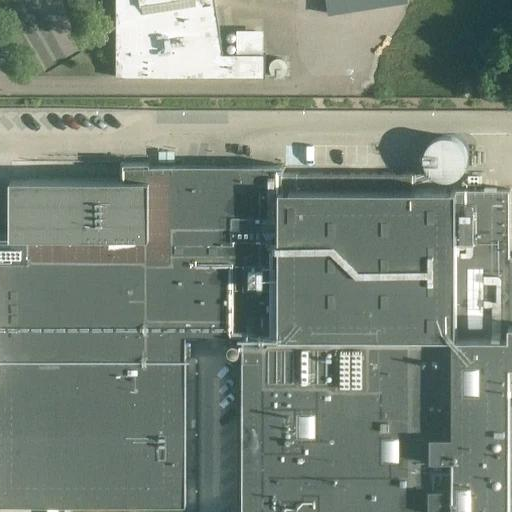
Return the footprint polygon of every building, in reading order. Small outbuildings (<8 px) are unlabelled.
[(116,0),(116,77),(265,78),(265,54),(224,54),(215,0),(116,0)] [(343,0),(326,0),(328,11),(344,8),(343,0)] [(320,51),(321,68),(335,66),(334,50),(320,51)] [(71,127),(70,115),(57,115),(57,128),(71,127)] [(434,140),(425,152),(425,167),(435,177),(450,179),(463,172),(467,157),(462,144),(448,137),(434,140)] [(11,179),(11,237),(0,236),(0,504),(186,505),(186,359),(190,359),(190,358),(186,358),(186,335),(232,335),(232,341),(230,343),(230,344),(229,346),(229,347),(230,349),(231,351),(233,351),(235,352),(237,352),(238,351),(240,350),(240,349),(241,347),(241,346),(241,344),(240,342),(238,341),(238,337),(243,337),(242,511),(509,511),(510,363),(511,363),(511,254),(510,254),(510,190),(415,189),(415,173),(282,173),(282,165),(150,165),(150,162),(124,162),(124,179),(11,179)]
